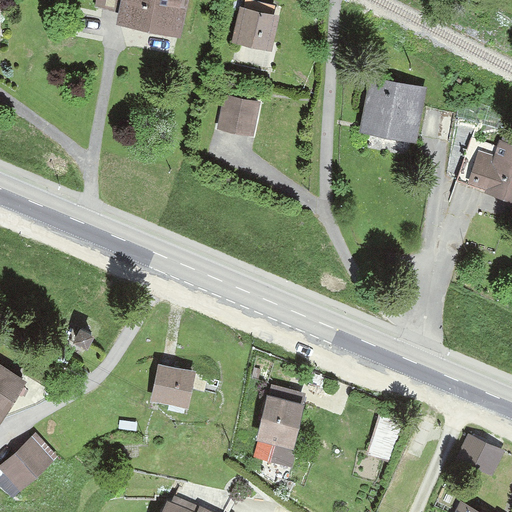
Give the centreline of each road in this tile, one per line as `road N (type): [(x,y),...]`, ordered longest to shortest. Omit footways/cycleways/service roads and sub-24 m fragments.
road 1 (secondary): [(475,387),(0,188)]
road 2 (unknown): [(165,256),(149,307),(115,360),(91,382),(0,424)]
road 3 (residential): [(475,387),(418,511)]
